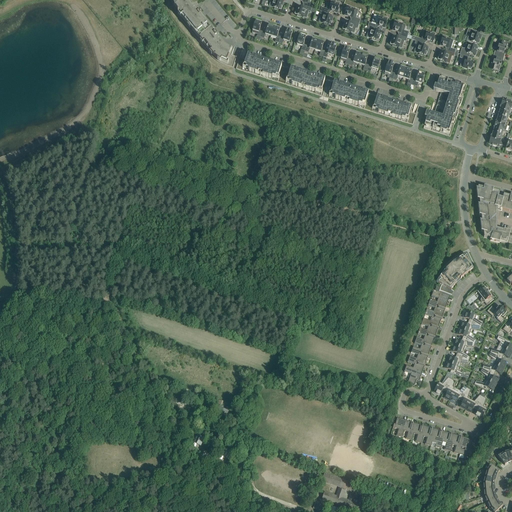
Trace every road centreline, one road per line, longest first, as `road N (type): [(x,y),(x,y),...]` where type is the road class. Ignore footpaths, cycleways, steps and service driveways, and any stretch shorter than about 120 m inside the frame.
road 1 (track): [(110,259),(294,322),(330,328),(340,320),(364,230),(360,218),(144,165)]
road 2 (track): [(110,306),(91,321),(2,511)]
road 3 (residential): [(239,34),(424,98),(431,67)]
road 4 (track): [(96,131),(143,152),(110,259),(110,306)]
road 5 (track): [(18,287),(8,178),(96,131)]
road 6 (residential): [(486,274),(464,291),(424,397)]
road 7 (residential): [(424,397),(404,394),(406,411),(485,430)]
